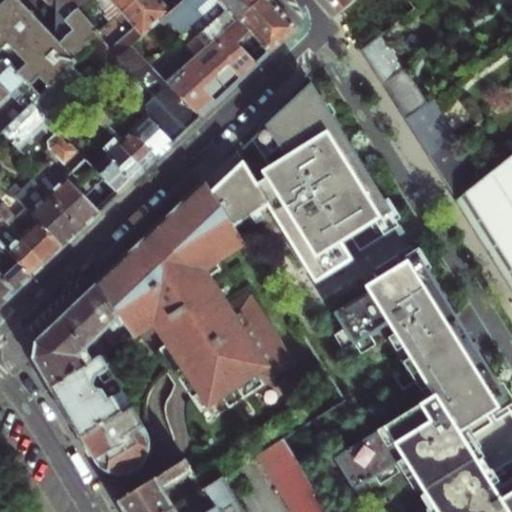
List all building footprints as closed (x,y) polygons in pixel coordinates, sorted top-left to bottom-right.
[(0,0),(0,53),(5,59),(41,96),(73,66),(86,53),(93,47),(89,43),(99,34),(101,32),(94,24),(80,9),(67,21),(51,3),(50,32),(18,0),(0,0)] [(89,0),(50,0),(51,3),(67,21),(80,9),(89,0)] [(123,12),(136,0),(89,0),(80,9),(94,24),(116,5),(123,12)] [(89,43),(93,47),(110,66),(134,45),(160,22),(171,12),(160,0),(136,0),(123,12),(137,27),(113,49),(99,34),(89,43)] [(219,3),(222,0),(184,0),(171,12),(160,22),(165,27),(171,22),(183,35),(191,28),(219,3)] [(240,18),(259,0),(222,0),(219,3),(191,28),(199,36),(187,47),(196,57),(240,18)] [(272,0),(259,0),(240,18),(272,53),(298,28),(275,2),(272,0)] [(327,0),(336,10),(339,13),(355,0),(327,0)] [(355,0),(339,13),(362,49),(380,35),(415,8),(408,0),(355,0)] [(196,57),(169,81),(203,118),(215,106),(218,104),(206,91),(230,68),(242,81),(250,73),(259,65),(239,44),(251,33),(271,54),(272,53),(240,18),(196,57)] [(380,35),(362,49),(383,83),(404,68),(380,35)] [(86,53),(147,117),(174,145),(203,118),(169,81),(134,45),(110,66),(93,47),(86,53)] [(41,96),(5,59),(0,64),(0,84),(25,111),(33,104),(41,96)] [(41,96),(33,104),(52,124),(57,129),(70,116),(65,111),(77,99),(104,127),(106,129),(113,122),(94,102),(102,95),(73,66),(41,96)] [(93,277),(97,286),(120,320),(133,340),(157,324),(201,396),(160,421),(185,463),(192,474),(202,491),(224,478),(257,457),(284,441),(346,403),(302,332),(283,344),(251,291),(236,300),(214,264),(247,244),(240,232),(237,226),(254,216),(261,211),(270,206),(289,232),(299,249),(335,227),(324,210),(375,178),(315,81),(269,125),(288,156),(271,167),(251,179),(226,152),(203,173),(124,248),(93,277)] [(25,111),(0,84),(0,115),(9,126),(18,118),(25,111)] [(434,100),(406,119),(418,138),(430,157),(454,139),(457,137),(434,100)] [(25,111),(18,118),(37,138),(45,130),(52,124),(33,104),(25,111)] [(115,109),(123,118),(161,158),(168,151),(174,145),(147,117),(138,125),(119,105),(115,109)] [(9,126),(0,115),(0,134),(3,132),(9,126)] [(9,126),(3,132),(23,152),(30,145),(37,138),(18,118),(9,126)] [(128,135),(120,143),(147,171),(153,165),(161,158),(123,118),(117,124),(128,135)] [(91,138),(92,139),(96,143),(100,139),(105,145),(101,149),(134,183),(140,177),(147,171),(120,143),(106,129),(104,127),(91,138)] [(0,134),(0,153),(10,164),(16,158),(23,152),(3,132),(0,134)] [(52,151),(108,208),(115,201),(121,195),(78,151),(60,132),(55,137),(51,140),(52,151)] [(92,139),(78,151),(121,195),(128,188),(134,183),(101,149),(96,143),(92,139)] [(454,139),(430,157),(457,200),(481,181),(454,139)] [(0,153),(0,173),(4,169),(10,164),(0,153)] [(511,158),(481,181),(457,200),(490,253),(511,288),(511,158)] [(42,174),(35,180),(50,193),(67,177),(59,169),(48,181),(42,174)] [(67,177),(50,193),(84,230),(92,222),(101,214),(67,177)] [(18,186),(12,192),(28,209),(31,212),(50,193),(35,180),(23,192),(18,186)] [(50,193),(31,212),(65,248),(77,237),(84,230),(50,193)] [(0,205),(0,213),(13,227),(48,264),(55,257),(65,248),(31,212),(28,209),(17,219),(2,203),(0,205)] [(266,219),(261,211),(254,216),(259,224),(266,219)] [(0,239),(0,248),(7,257),(11,253),(34,277),(41,271),(48,264),(13,227),(0,239)] [(510,395),(419,249),(401,260),(407,269),(337,312),(357,345),(392,323),(437,395),(337,457),(357,490),(408,458),(440,511),(511,511),(511,479),(497,489),(459,427),(510,395)] [(10,260),(0,269),(0,309),(8,301),(34,277),(11,253),(7,257),(10,260)] [(120,320),(97,286),(69,312),(36,344),(33,359),(40,371),(51,389),(84,369),(78,359),(120,320)] [(101,359),(84,369),(51,389),(67,416),(80,439),(131,408),(121,391),(107,399),(103,391),(96,391),(94,386),(95,379),(108,371),(101,359)] [(371,386),(349,399),(367,428),(389,415),(371,386)] [(144,430),(131,408),(80,439),(91,457),(96,464),(102,469),(109,472),(118,473),(125,472),(131,470),(137,466),(142,460),(145,454),(147,448),(146,441),(146,436),(144,430)] [(328,511),(284,441),(257,457),(291,511),(328,511)] [(192,474),(185,463),(119,503),(124,511),(168,511),(174,508),(164,492),(192,474)] [(244,511),(224,478),(202,491),(201,492),(212,510),(209,511),(176,511),(174,508),(168,511),(244,511)]
